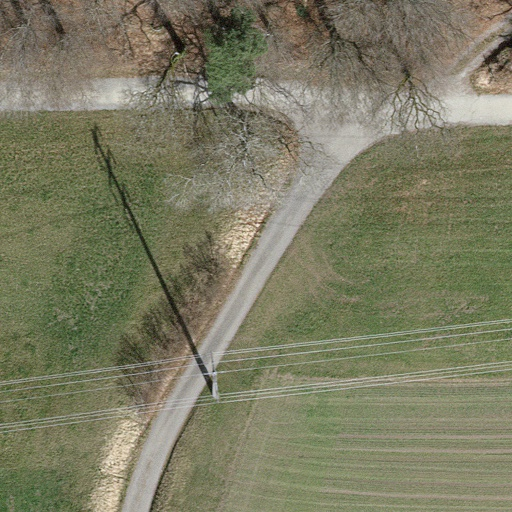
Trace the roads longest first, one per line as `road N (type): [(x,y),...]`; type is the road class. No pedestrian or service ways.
road 1 (track): [(138,511),(152,456),(238,307),(288,229),(379,118)]
road 2 (track): [(0,98),(275,106),(379,118)]
road 3 (track): [(379,118),(463,42),(511,18)]
road 4 (track): [(379,118),(511,105)]
